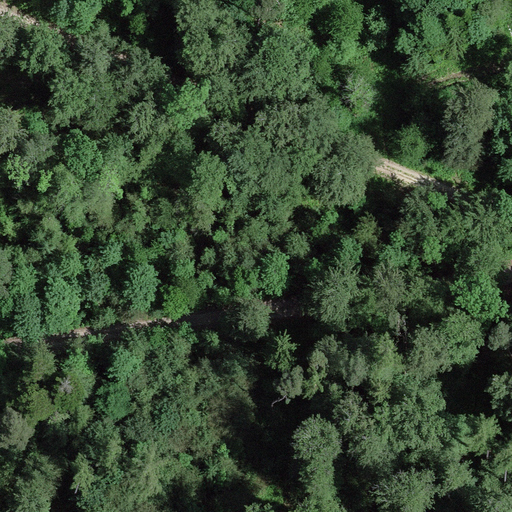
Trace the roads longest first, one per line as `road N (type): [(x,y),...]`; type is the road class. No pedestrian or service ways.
road 1 (track): [(0,11),(511,219)]
road 2 (track): [(511,277),(0,353)]
